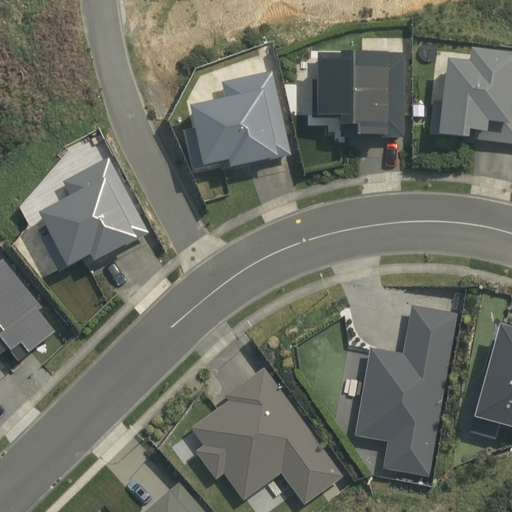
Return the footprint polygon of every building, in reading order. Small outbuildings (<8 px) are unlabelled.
[(511,145),(511,55),(469,50),(468,63),(446,60),(442,103),(432,102),(429,136),(511,145)] [(340,138),(404,139),(404,54),(317,54),(317,61),(316,61),(316,81),(311,81),(312,120),(340,120),(340,138)] [(221,172),(291,156),(271,72),(221,84),(225,100),(188,107),(193,130),(184,131),(193,170),(218,164),(221,172)] [(108,159),(63,182),(70,197),(38,214),(49,234),(40,239),(58,273),(89,256),(92,262),(148,235),(108,159)] [(0,372),(4,369),(0,364),(0,355),(7,349),(18,363),(56,333),(38,311),(42,309),(3,260),(0,261),(0,372)] [(382,468),(429,477),(457,314),(411,306),(402,354),(370,349),(355,436),(374,440),(371,460),(384,462),(382,468)] [(511,324),(483,317),(460,417),(511,430),(511,324)] [(345,478),(267,369),(229,397),(232,401),(195,430),(207,448),(200,453),(220,482),(228,476),(247,503),(284,475),(306,507),(345,478)] [(206,511),(183,484),(151,511),(206,511)]
